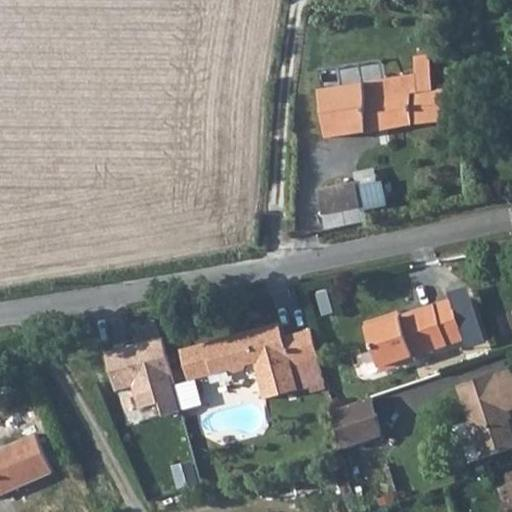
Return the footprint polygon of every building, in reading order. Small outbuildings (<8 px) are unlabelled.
[(413,73),(323,78),(326,128),(348,130),(365,131),(409,123),(453,117),(449,86),(429,88),(414,90),(413,73)] [(355,182),(318,189),(323,213),(360,206),(355,182)] [(468,336),(464,321),(446,326),(437,302),(394,315),(393,312),(367,319),(381,361),(397,357),(398,361),(416,356),(415,351),(468,336)] [(283,313),(256,321),(271,333),(287,328),(283,313)] [(271,333),(256,321),(185,341),(193,370),(234,360),(238,362),(246,361),(251,359),(254,354),(257,354),(267,391),(301,382),(295,358),(320,350),(312,322),(287,328),(271,333)] [(164,329),(106,346),(118,387),(137,381),(143,402),(165,395),(169,409),(186,404),(164,329)] [(493,368),(458,380),(483,452),(511,443),(511,415),(508,404),(511,402),(511,366),(496,372),(493,368)] [(373,394),(335,405),(341,427),(379,415),(373,394)] [(43,440),(0,457),(0,499),(59,474),(43,440)]
